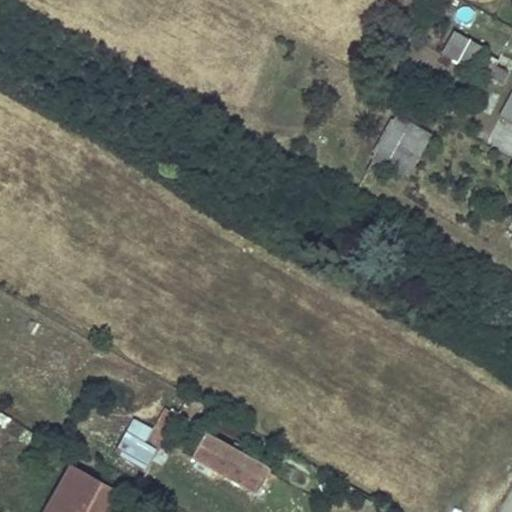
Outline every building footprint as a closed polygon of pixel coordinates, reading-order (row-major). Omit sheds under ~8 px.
[(441,56),(501,88),(509,73),(497,66),(500,60),(486,52),(488,49),(455,31),(441,56)] [(511,119),(511,93),(501,114),(511,119)] [(427,123),(396,104),(369,149),(399,168),(427,123)] [(116,452),(147,471),(154,459),(164,442),(181,415),(167,407),(154,427),(137,417),(116,452)] [(271,466),(204,428),(189,454),(256,492),(271,466)] [(164,442),(154,459),(164,466),(174,449),(164,442)] [(99,511),(114,487),(97,478),(94,482),(67,466),(40,511),(99,511)]
